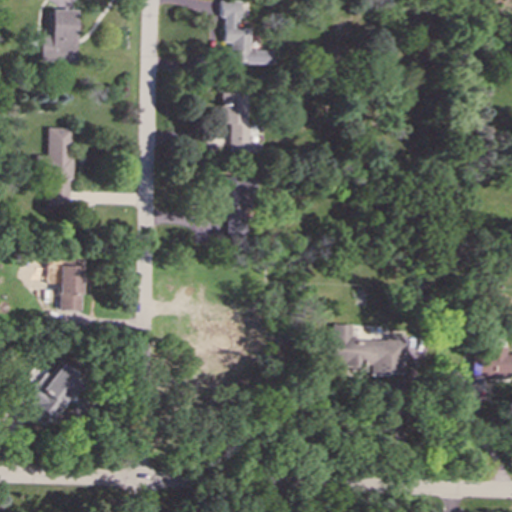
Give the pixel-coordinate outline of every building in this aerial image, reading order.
[(229,62),(269,63),(269,50),(246,50),(247,27),(237,27),(237,0),(217,0),(217,16),(221,16),(221,41),(230,42),(229,62)] [(74,61),(75,9),(49,9),(49,35),(39,35),(39,61),(74,61)] [(246,92),(219,91),(218,123),(227,123),(227,152),(257,152),(257,142),(245,141),(246,92)] [(68,204),(70,127),(46,126),(44,203),(68,204)] [(243,176),(220,175),(218,233),(241,234),(243,176)] [(78,310),(79,265),(57,265),(56,309),(78,310)] [(205,311),(205,293),(196,293),(196,300),(186,300),(186,332),(197,332),(197,335),(235,334),(235,328),(248,328),(247,310),(205,311)] [(400,374),(401,334),(383,333),(383,340),(350,339),(350,323),(329,323),(328,363),(345,363),(345,370),(366,370),(366,373),(400,374)] [(511,376),(511,353),(503,354),(503,345),(482,346),(482,355),(469,355),(469,378),(511,376)] [(45,421),(81,379),(60,361),(48,375),(44,371),(24,394),(33,402),(29,407),(45,421)]
